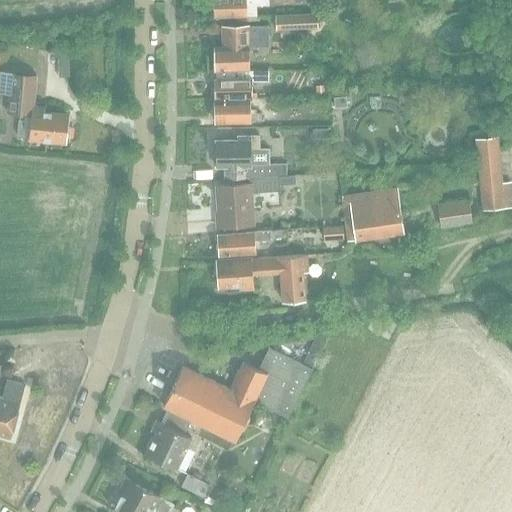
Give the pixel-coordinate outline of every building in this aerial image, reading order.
[(214,0),(215,17),(257,15),(257,4),(269,4),(268,0),(214,0)] [(315,14),(275,15),(276,29),(316,27),(315,14)] [(216,47),(216,71),(250,70),(250,47),(270,47),(269,26),(223,27),(224,47),(216,47)] [(289,56),(269,56),(269,71),(289,70),(289,56)] [(250,70),(216,71),(216,100),(251,99),(251,98),(257,98),(257,93),(253,93),(252,81),(269,81),(269,71),(250,71),(250,70)] [(0,89),(10,91),(8,111),(26,113),(23,135),(29,136),(29,137),(65,141),(67,114),(44,112),(45,106),(33,105),(36,75),(0,71),(0,89)] [(251,99),(216,100),(217,123),(262,122),(262,113),(257,113),(257,109),(251,109),(251,99)] [(225,178),(250,178),(287,174),(287,163),(252,163),(252,149),(261,149),(260,136),(238,136),(238,140),(217,140),(217,166),(225,166),(225,178)] [(483,209),(505,207),(498,137),(476,139),(483,209)] [(217,210),(219,228),(254,225),(252,193),(281,191),(280,183),(296,182),(295,175),(280,176),(250,178),(251,182),(217,184),(219,210),(217,210)] [(349,240),(403,232),(397,188),(342,196),(349,240)] [(437,203),(441,226),(473,222),(469,198),(437,203)] [(324,239),(344,238),(343,225),(323,226),(324,239)] [(286,236),(285,228),(218,233),(220,255),(256,253),(255,238),(286,236)] [(306,254),(217,260),(219,286),(240,284),(241,288),(254,287),(253,273),(281,271),(283,301),(305,300),(302,264),(307,264),(307,255),(306,255),(306,254)] [(173,409),(172,409),(192,419),(192,418),(236,440),(243,426),(246,425),(250,417),(249,413),(255,400),(289,417),(308,377),(313,367),(270,346),(259,368),(244,360),(232,386),(231,385),(230,387),(220,382),(221,380),(219,380),(219,381),(208,376),(209,374),(207,374),(207,375),(196,370),(197,369),(195,368),(195,369),(184,364),(164,404),(173,409)] [(0,432),(12,435),(26,383),(8,379),(3,396),(0,394),(0,432)] [(192,419),(172,409),(172,410),(171,410),(171,411),(171,412),(165,424),(157,419),(152,429),(156,431),(146,453),(177,468),(192,437),(185,433),(192,419)] [(207,498),(213,485),(188,473),(182,486),(207,498)] [(166,511),(173,500),(161,495),(128,477),(119,492),(123,494),(115,510),(118,511),(166,511)]
